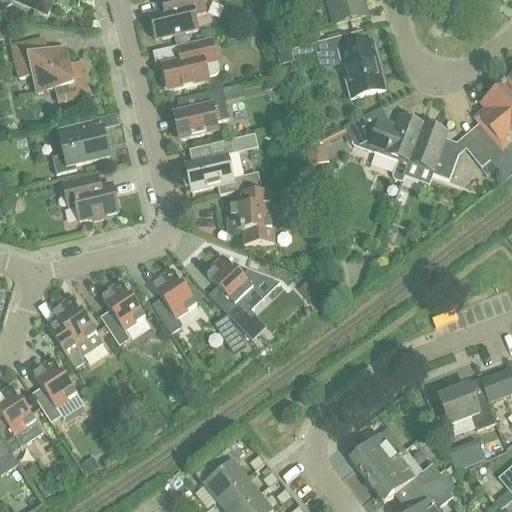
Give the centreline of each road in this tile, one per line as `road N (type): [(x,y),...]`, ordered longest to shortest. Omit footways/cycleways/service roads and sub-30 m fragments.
road 1 (residential): [(39,266),(112,252),(166,218),(114,0)]
road 2 (residential): [(349,511),(312,452),(323,421),(399,364),(511,324)]
road 3 (residential): [(394,0),(411,61),(428,72),(447,77),(478,68),(511,39)]
